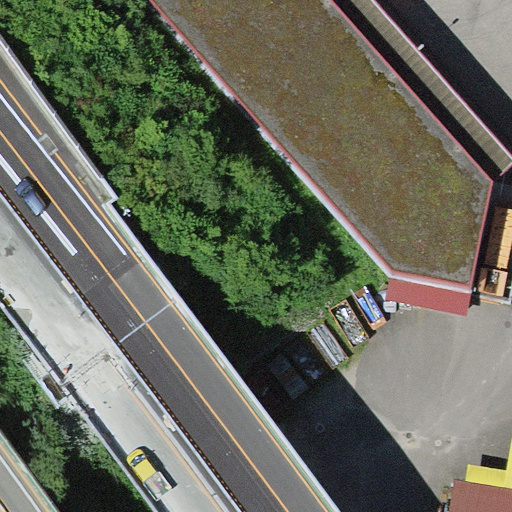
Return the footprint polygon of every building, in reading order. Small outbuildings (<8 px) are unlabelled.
[(493,180),(334,0),(148,0),(390,277),(471,290),(493,180)] [(334,0),(493,180),(511,161),(511,154),(375,0),(334,0)] [(467,314),(471,290),(390,277),(386,301),(467,314)] [(469,464),(466,481),(511,488),(511,440),(507,470),(469,464)] [(511,511),(511,488),(466,481),(455,479),(449,511),(511,511)]
